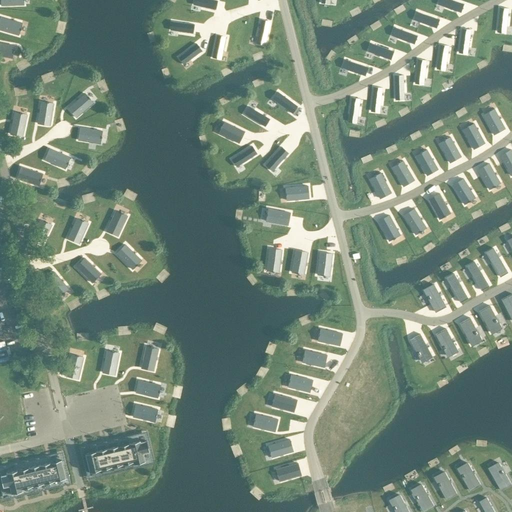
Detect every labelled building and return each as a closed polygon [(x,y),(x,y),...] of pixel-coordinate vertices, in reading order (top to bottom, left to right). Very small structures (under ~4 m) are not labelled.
[(21,22),(0,16),(0,29),(18,34),(20,30),(21,27),(20,27),(21,22)] [(30,37),(25,61),(31,62),(36,38),(30,37)] [(14,45),(0,42),(0,55),(11,58),(12,53),(13,53),(14,51),(13,50),(14,45)] [(84,93),(67,108),(75,117),(92,103),(89,99),(90,98),(88,96),(87,97),(84,93)] [(41,101),(37,123),(49,125),(53,103),(49,103),(49,102),(46,101),(46,102),(41,101)] [(14,112),(9,133),(22,136),(26,114),(21,113),(22,113),(19,112),(19,113),(14,112)] [(101,131),(79,127),(77,140),(99,143),(100,138),(101,138),(101,136),(100,136),(101,131)] [(69,157),(49,148),(44,159),(64,168),(66,164),(67,164),(68,162),(68,161),(69,157)] [(45,172),(24,168),(21,180),(43,184),(44,179),(45,179),(45,177),(44,177),(45,172)] [(284,192),(284,195),(285,195),(285,200),(308,198),(307,186),(284,188),(285,192),(284,192)] [(265,213),(264,216),(265,216),(264,221),(286,224),(288,212),(266,208),(266,213),(265,213)] [(115,210),(106,230),(117,235),(126,215),(122,213),(122,212),(120,211),(119,212),(115,210)] [(76,218),(67,239),(79,244),(88,223),(83,221),(84,220),(81,219),(81,220),(76,218)] [(40,219),(30,239),(41,245),(51,225),(47,223),(47,222),(45,221),(44,221),(40,219)] [(141,260),(125,245),(117,254),(133,269),(136,265),(137,266),(139,264),(138,263),(141,260)] [(270,272),(273,272),(273,271),(278,272),(281,250),(269,248),(266,270),(270,271),(270,272)] [(294,273),(296,274),(296,273),(301,274),(305,252),(293,249),(289,271),(294,272),(294,273)] [(321,276),(324,276),(329,276),(332,254),(320,252),(317,275),(322,275),(321,276)] [(100,273),(84,258),(75,267),(91,282),(95,279),(96,280),(97,278),(97,277),(100,273)] [(68,289),(54,272),(44,279),(58,297),(62,293),(63,294),(65,293),(64,292),(68,289)] [(317,333),(317,335),(318,335),(316,340),(338,345),(341,333),(319,328),(318,333),(317,333)] [(146,346),(141,367),(153,370),(158,349),(153,348),(153,347),(151,346),(151,347),(146,346)] [(303,355),(302,357),(303,357),(302,362),(324,367),(326,355),(305,350),(303,355)] [(106,351),(102,372),(114,375),(118,353),(114,352),(114,351),(111,351),(111,352),(106,351)] [(71,354),(66,376),(78,379),(83,357),(78,356),(78,355),(76,355),(76,356),(71,354)] [(9,375),(17,372),(12,356),(4,359),(9,375)] [(288,378),(288,381),(287,386),(309,391),(312,379),(290,374),(289,378),(288,378)] [(96,398),(94,379),(85,380),(87,399),(96,398)] [(160,385),(139,380),(136,392),(157,397),(158,392),(159,392),(160,390),(159,389),(160,385)] [(74,389),(66,390),(68,404),(76,402),(74,389)] [(272,398),(271,401),(272,401),(271,406),(292,412),(296,400),(274,394),(273,399),(272,398)] [(157,409),(136,404),(133,416),(154,421),(155,417),(156,417),(157,414),(156,414),(157,409)] [(253,419),(252,421),(253,421),(252,426),(274,431),(277,419),(255,414),(254,419),(253,419)] [(140,440),(131,442),(136,463),(145,461),(143,452),(149,451),(146,439),(140,441),(140,440)] [(268,450),(269,453),(270,452),(271,457),(293,451),(289,439),(268,445),(269,450),(268,450)] [(136,463),(131,442),(120,444),(124,463),(132,461),(133,463),(136,463)] [(124,463),(120,444),(109,447),(113,466),(124,463)] [(113,466),(109,447),(98,450),(102,468),(113,466)] [(102,468),(98,450),(84,453),(89,472),(102,468)] [(50,461),(54,480),(65,477),(61,459),(50,461)] [(43,483),(54,480),(50,461),(39,464),(43,483)] [(276,474),(277,477),(278,476),(279,481),(301,475),(297,463),(276,469),(277,474),(276,474)] [(32,485),(43,483),(39,464),(28,467),(32,485)] [(17,469),(22,488),(32,485),(28,467),(17,469)] [(6,472),(6,473),(0,475),(3,486),(9,485),(11,493),(22,490),(22,488),(17,469),(6,472)]
